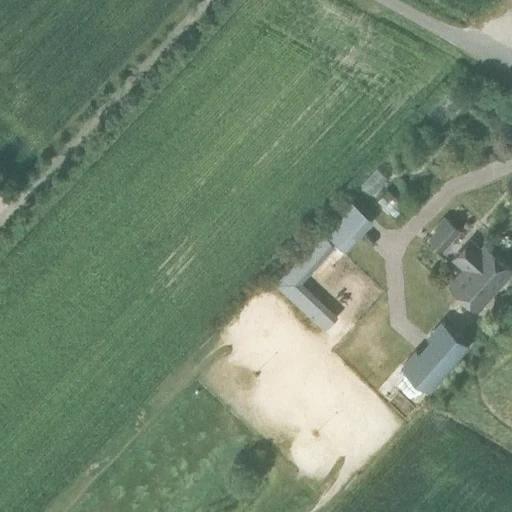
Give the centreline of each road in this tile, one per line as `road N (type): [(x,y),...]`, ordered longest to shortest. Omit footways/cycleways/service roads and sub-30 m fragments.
road 1 (unknown): [(203,0),(0,221)]
road 2 (unclassified): [(511,71),(380,0)]
